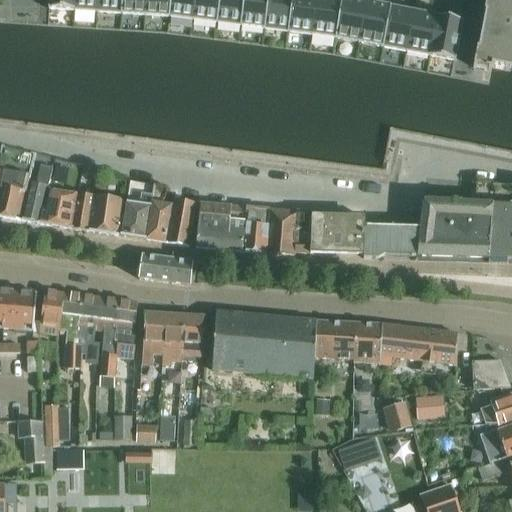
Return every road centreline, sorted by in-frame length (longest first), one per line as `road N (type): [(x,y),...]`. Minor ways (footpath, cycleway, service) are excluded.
road 1 (residential): [(0,226),(511,293)]
road 2 (secondary): [(511,327),(0,270)]
